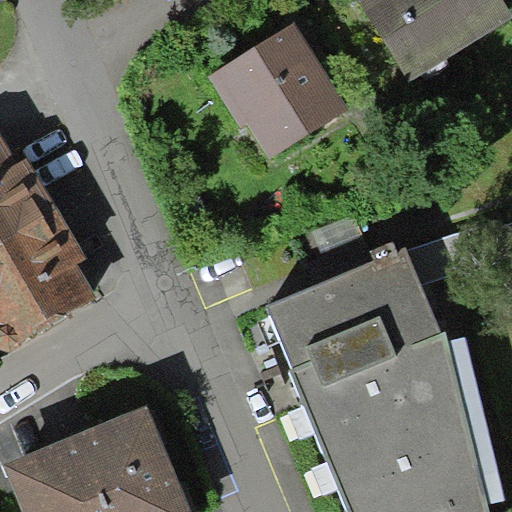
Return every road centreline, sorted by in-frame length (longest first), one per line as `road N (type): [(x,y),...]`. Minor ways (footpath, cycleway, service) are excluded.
road 1 (residential): [(167,306),(75,65)]
road 2 (residential): [(252,511),(167,306)]
road 3 (residential): [(0,403),(167,306)]
road 4 (residential): [(180,0),(75,65)]
